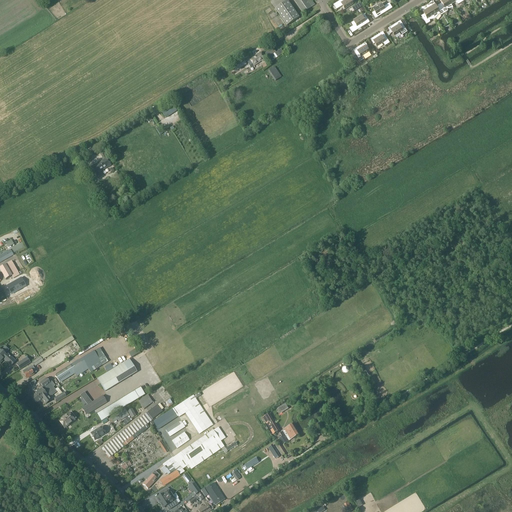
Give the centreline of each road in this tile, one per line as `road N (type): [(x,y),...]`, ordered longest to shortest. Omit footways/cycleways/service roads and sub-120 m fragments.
road 1 (unclassified): [(398,396),(216,511)]
road 2 (tertiary): [(139,511),(0,389)]
road 3 (unknown): [(103,511),(0,412)]
road 4 (unclassified): [(0,199),(118,127)]
